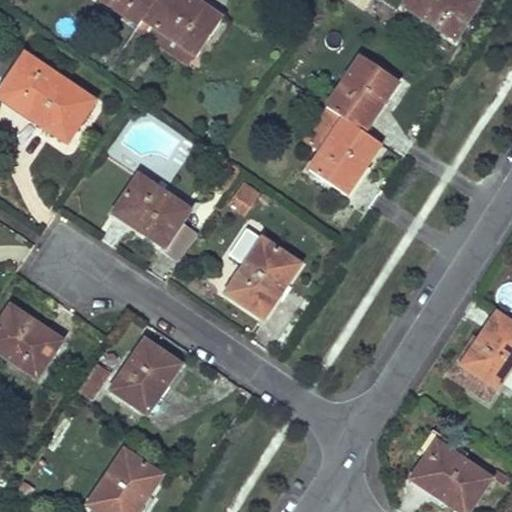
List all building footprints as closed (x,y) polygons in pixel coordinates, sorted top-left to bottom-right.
[(154,0),(102,0),(139,24),(142,19),(154,0)] [(221,20),(191,0),(154,0),(142,19),(195,56),(221,20)] [(479,3),(473,0),(408,0),(403,9),(456,41),(479,3)] [(91,103),(22,56),(0,88),(0,100),(64,144),(91,103)] [(398,82),(362,57),(326,106),(364,132),(398,82)] [(379,143),(364,132),(326,106),(302,140),(319,153),(307,169),(344,194),(379,143)] [(225,174),(216,168),(206,182),(216,188),(225,174)] [(187,211),(136,178),(112,214),(163,247),(164,247),(179,224),(187,211)] [(256,196),(243,187),(232,205),(244,214),(256,196)] [(196,235),(179,224),(164,247),(163,247),(160,251),(178,262),(196,235)] [(297,266),(262,242),(225,296),(261,320),(297,266)] [(63,341),(12,306),(0,323),(0,350),(38,377),(63,341)] [(478,342),(461,367),(477,378),(466,393),(485,406),(511,368),(511,327),(496,316),(478,342)] [(461,367),(478,342),(474,339),(446,378),(466,393),(477,378),(461,367)] [(181,366),(146,342),(113,392),(148,415),(181,366)] [(88,375),(76,395),(88,404),(107,374),(98,368),(91,377),(88,375)] [(415,453),(425,460),(411,481),(457,511),(469,511),(489,482),(461,463),(435,445),(439,439),(429,433),(415,453)] [(435,445),(461,463),(465,457),(439,439),(435,445)] [(137,511),(161,477),(124,452),(88,506),(96,511),(137,511)] [(506,483),(493,474),(489,481),(502,489),(506,483)]
